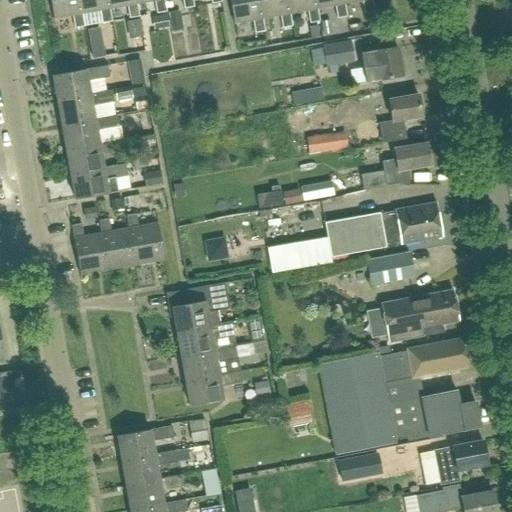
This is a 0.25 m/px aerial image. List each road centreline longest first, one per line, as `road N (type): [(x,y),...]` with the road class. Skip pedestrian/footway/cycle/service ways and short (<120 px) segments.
road 1 (residential): [(84,511),(28,201)]
road 2 (unclassified): [(511,290),(461,0)]
road 3 (residential): [(28,201),(0,44)]
